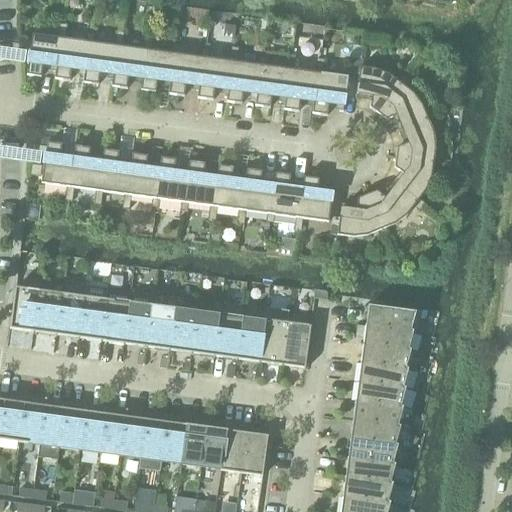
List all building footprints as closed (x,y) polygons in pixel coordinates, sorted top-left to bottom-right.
[(43,66),(56,68),(57,68),(61,39),(65,40),(67,26),(59,25),(58,39),(32,35),(29,54),(28,54),(26,64),(28,64),(26,76),(41,78),(43,66)] [(115,47),(93,44),(90,43),(86,72),(85,72),(83,84),(98,86),(100,74),(113,76),(114,76),(118,47),(122,47),(124,34),(116,33),(115,47)] [(71,70),(85,72),(86,72),(90,43),(93,44),(94,35),(87,34),(86,43),(65,40),(61,39),(57,68),(56,68),(55,80),(70,82),(71,70)] [(143,50),(122,47),(118,47),(114,76),(113,76),(112,88),(127,90),(128,78),(142,80),(143,80),(147,51),(150,51),(151,43),(144,42),(143,50)] [(157,82),(170,84),(171,84),(175,55),(179,55),(180,47),(173,46),(172,54),(150,51),(147,51),(143,80),(142,80),(140,91),(155,94),(157,82)] [(229,62),(208,59),(204,59),(200,88),(199,87),(197,99),(213,101),(214,90),(228,91),(229,91),(233,62),(236,63),(238,49),(231,48),(229,62)] [(171,84),(170,84),(169,95),(184,97),(185,86),(199,87),(200,88),(204,59),(208,59),(209,51),(201,50),(200,58),(179,55),(175,55),(171,84)] [(286,70),(265,67),(261,66),(257,95),(256,95),(255,107),(270,109),(271,97),(285,99),(286,99),(290,70),(293,71),(295,57),(288,56),(286,70)] [(229,91),(228,91),(226,103),(241,105),(243,93),(256,95),(257,95),(261,66),(265,67),(266,58),(259,57),(258,66),(236,63),(233,62),(229,91)] [(369,109),(378,115),(401,85),(397,82),(389,75),(375,70),(362,68),(363,60),(354,59),(352,67),(360,68),(358,76),(356,95),(371,97),(369,109)] [(300,101),(313,103),(314,103),(318,74),(322,74),(324,61),(317,60),(315,73),(293,71),(290,70),(286,99),(285,99),(283,111),(298,113),(300,101)] [(351,75),(358,76),(360,68),(352,67),(351,75)] [(348,78),(322,74),(318,74),(314,103),(313,103),(312,115),(327,117),(328,105),(344,107),(348,78)] [(401,76),(397,82),(401,85),(378,115),(386,121),(397,117),(402,130),(427,120),(426,115),(421,106),(413,94),(404,88),(409,82),(401,76)] [(432,113),(426,115),(427,120),(402,130),(408,144),(397,148),(395,158),(433,163),(434,159),(435,148),(433,134),(429,124),(436,121),(432,113)] [(72,203),(74,189),(70,188),(74,159),(73,159),(60,157),(61,146),(47,144),(45,155),(43,155),(42,165),(44,165),(41,184),(67,188),(65,202),(72,203)] [(75,147),(73,159),(74,159),(70,188),(74,189),(95,192),(94,200),(101,201),(102,193),(99,192),(103,163),(102,163),(88,161),(90,149),(75,147)] [(129,210),(131,196),(127,196),(131,167),(130,167),(117,165),(118,153),(103,151),(102,163),(103,163),(99,192),(102,193),(124,195),(122,209),(129,210)] [(132,155),(130,167),(131,167),(127,196),(131,196),(152,199),(151,208),(158,209),(159,200),(156,200),(160,171),(159,171),(145,169),(147,157),(132,155)] [(403,176),(394,187),(416,204),(419,200),(425,192),(431,179),(432,168),(439,169),(441,160),(434,159),(433,163),(395,158),(394,169),(403,176)] [(160,159),(159,171),(160,171),(156,200),(159,200),(181,203),(180,212),(187,212),(188,204),(184,204),(188,175),(187,174),(174,173),(175,161),(160,159)] [(189,163),(187,174),(188,175),(184,204),(188,204),(210,207),(208,221),(215,222),(217,208),(213,208),(217,178),(216,178),(203,177),(204,165),(189,163)] [(40,177),(41,167),(31,166),(30,176),(40,177)] [(213,208),(217,208),(238,211),(236,225),(244,226),(245,212),(242,211),(246,182),(245,182),(231,180),(233,169),(218,167),(216,178),(217,178),(213,208)] [(246,170),(245,182),(246,182),(242,211),(245,212),(267,215),(266,223),(273,224),(274,216),(270,215),(274,186),(273,186),(260,184),(261,172),(246,170)] [(303,190),(302,190),(288,188),(290,176),(275,174),(273,186),(274,186),(270,215),(274,216),(295,219),(293,232),(301,233),(303,220),(299,219),(303,190)] [(303,178),(302,190),(303,190),(299,219),(303,220),(328,223),(332,194),(317,192),(318,180),(303,178)] [(376,192),(367,196),(381,231),(385,229),(395,225),(407,216),(413,208),(419,212),(425,205),(419,200),(416,204),(394,187),(385,199),(376,192)] [(388,235),(385,229),(381,231),(367,196),(357,199),(356,211),(340,209),(338,228),(337,236),(353,238),(367,236),(377,232),(379,239),(388,235)] [(330,235),(337,236),(338,228),(331,227),(330,235)] [(33,333),(38,291),(39,283),(33,282),(31,291),(15,288),(9,330),(22,331),(22,328),(26,328),(25,333),(33,334),(34,333),(33,333)] [(54,294),(38,291),(33,333),(34,333),(44,334),(45,331),(49,331),(48,336),(56,337),(56,336),(55,336),(61,295),(62,286),(55,285),(54,294)] [(85,289),(78,339),(79,339),(89,341),(90,337),(94,337),(93,342),(100,343),(101,343),(101,342),(100,342),(107,292),(108,289),(85,286),(85,289)] [(79,341),(79,339),(78,339),(85,289),(78,289),(77,297),(61,295),(55,336),(56,336),(67,338),(67,334),(71,334),(71,339),(79,341)] [(124,347),(124,346),(123,345),(129,304),(130,296),(107,292),(100,342),(101,342),(112,344),(112,340),(116,341),(116,345),(124,347)] [(146,350),(146,349),(145,349),(151,307),(152,299),(130,296),(129,304),(123,345),(124,346),(134,347),(135,343),(139,344),(138,349),(146,350)] [(169,353),(169,351),(168,351),(174,310),(175,302),(168,301),(167,309),(151,307),(145,349),(146,349),(157,350),(157,347),(161,347),(161,352),(168,352),(169,353)] [(190,312),(174,310),(168,351),(169,351),(180,353),(180,349),(184,350),(184,354),(190,355),(191,356),(192,354),(191,354),(196,313),(198,305),(191,304),(190,312)] [(213,358),(219,316),(220,308),(213,307),(212,315),(196,313),(191,354),(192,354),(202,356),(203,352),(207,353),(206,358),(214,359),(214,358),(213,358)] [(366,321),(365,326),(373,327),(373,328),(410,333),(410,332),(415,313),(367,307),(367,308),(368,309),(366,321)] [(266,314),(259,363),(270,365),(270,361),(274,362),(274,367),(282,368),(282,367),(281,366),(287,324),(288,312),(266,309),(266,314)] [(235,318),(219,316),(213,358),(214,358),(225,359),(225,355),(229,356),(229,361),(237,362),(237,360),(236,360),(242,319),(243,311),(236,310),(235,318)] [(258,321),(242,319),(236,360),(237,360),(247,362),(248,358),(252,359),(251,363),(259,365),(259,363),(266,314),(259,313),(258,321)] [(303,326),(287,324),(281,366),(282,367),(293,368),(293,364),(297,365),(296,370),(304,371),(311,319),(304,318),(303,326)] [(363,340),(363,345),(371,346),(371,347),(407,352),(407,351),(412,332),(410,332),(410,333),(373,328),(373,327),(365,326),(364,326),(364,327),(365,328),(363,340)] [(361,359),(360,364),(368,365),(368,366),(404,371),(405,370),(410,351),(407,351),(407,352),(371,347),(371,346),(363,345),(362,345),(362,346),(363,347),(361,359)] [(137,356),(136,365),(143,366),(144,357),(137,356)] [(166,370),(167,360),(160,360),(159,369),(166,370)] [(182,363),(181,372),(188,373),(190,364),(182,363)] [(358,378),(358,383),(366,384),(366,385),(402,390),(402,389),(407,370),(405,370),(404,371),(368,366),(368,365),(360,364),(359,364),(359,365),(360,366),(358,378)] [(204,375),(211,376),(212,367),(205,366),(204,375)] [(356,397),(355,402),(363,403),(363,404),(399,409),(400,408),(405,390),(402,389),(402,390),(366,385),(366,384),(358,383),(357,383),(357,385),(356,397)] [(20,403),(4,401),(0,430),(0,440),(19,443),(24,404),(21,404),(21,402),(20,402),(20,403)] [(353,416),(352,421),(361,423),(397,428),(397,427),(402,409),(400,408),(399,409),(363,404),(363,403),(355,402),(354,402),(354,404),(355,404),(353,416)] [(45,407),(24,404),(19,443),(39,446),(45,407)] [(39,446),(38,458),(58,461),(59,449),(65,410),(61,409),(61,408),(60,408),(60,409),(45,407),(39,446)] [(85,412),(65,410),(59,449),(80,452),(85,412)] [(100,414),(85,412),(80,452),(100,454),(105,415),(101,414),(102,413),(100,413),(100,414)] [(126,418),(105,415),(100,454),(120,457),(126,418)] [(141,420),(126,418),(120,457),(139,460),(140,460),(146,420),(142,420),(142,419),(141,419),(141,420)] [(139,460),(138,470),(160,473),(161,463),(160,463),(166,423),(146,420),(140,460),(139,460)] [(351,435),(350,440),(358,442),(394,447),(395,446),(400,428),(397,427),(397,428),(361,423),(352,421),(352,423),(351,435)] [(181,425),(166,423),(160,463),(181,465),(186,426),(182,425),(183,424),(181,424),(181,425)] [(206,429),(186,426),(181,465),(201,468),(206,429)] [(222,431),(206,429),(201,468),(220,471),(221,471),(227,431),(223,431),(223,430),(222,429),(222,431)] [(220,472),(241,475),(247,434),(227,431),(221,471),(220,471),(220,472)] [(266,437),(247,434),(241,475),(262,477),(268,436),(266,436),(266,437)] [(348,454),(347,459),(355,461),(392,466),(392,465),(397,447),(395,446),(394,447),(358,442),(350,440),(349,440),(349,442),(350,442),(348,454)] [(346,473),(345,479),(353,480),(389,485),(389,484),(395,466),(392,465),(392,466),(355,461),(347,459),(346,461),(347,461),(346,473)] [(343,492),(342,498),(350,499),(386,504),(387,503),(392,485),(389,484),(389,485),(353,480),(345,479),(344,478),(344,480),(345,480),(343,492)] [(19,498),(32,500),(33,491),(20,489),(19,498)] [(46,493),(33,491),(32,500),(45,502),(46,493)] [(59,504),(72,505),(73,496),(60,495),(59,504)] [(87,498),(73,496),(72,505),(86,507),(87,498)] [(340,511),(387,511),(389,504),(387,503),(386,504),(350,499),(342,498),(341,497),(341,499),(342,499),(340,511)] [(99,509),(113,511),(114,502),(101,500),(99,509)] [(126,511),(127,504),(114,502),(113,511),(121,511),(126,511)]
